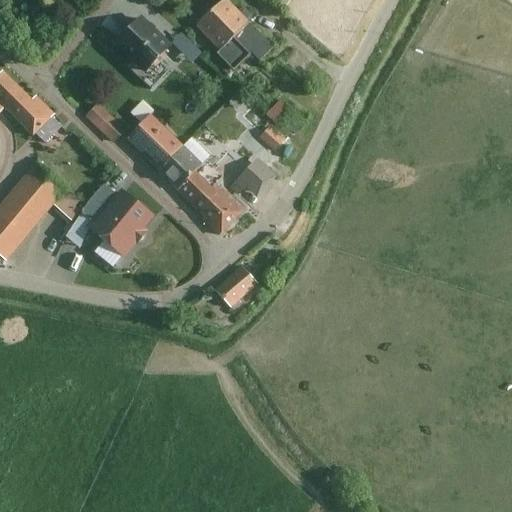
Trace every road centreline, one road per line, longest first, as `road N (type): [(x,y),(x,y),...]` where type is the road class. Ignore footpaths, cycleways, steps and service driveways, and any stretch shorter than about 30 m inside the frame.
road 1 (residential): [(399,0),(301,177),(233,259)]
road 2 (residential): [(233,259),(42,88)]
road 3 (residential): [(233,259),(197,290),(157,303),(0,280)]
